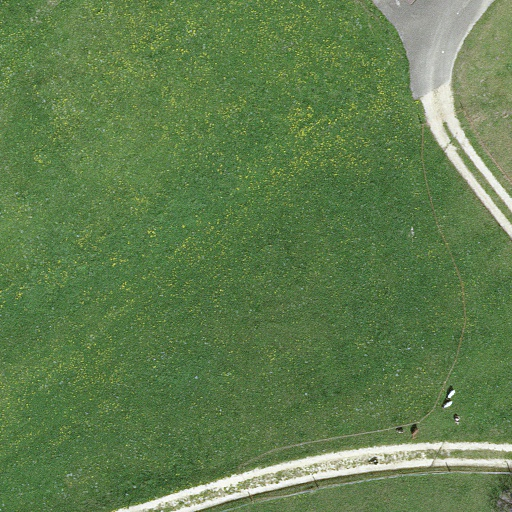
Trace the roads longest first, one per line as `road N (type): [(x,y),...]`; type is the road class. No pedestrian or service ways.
road 1 (track): [(145,511),(360,459),(511,456)]
road 2 (track): [(511,215),(442,124),(435,103),(440,29),(464,0)]
